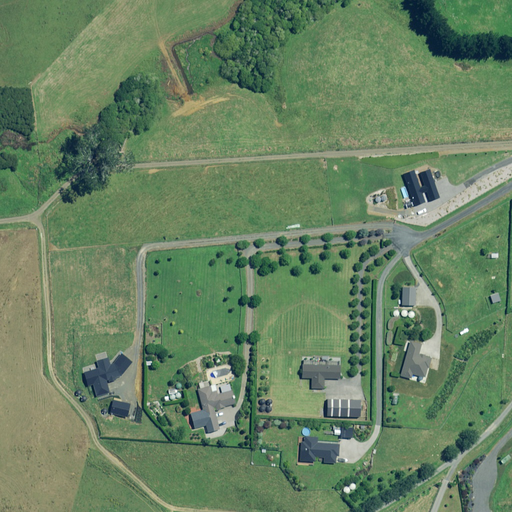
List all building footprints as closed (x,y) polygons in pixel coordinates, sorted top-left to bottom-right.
[(414,306),(414,288),(401,288),(401,305),(414,306)] [(420,345),(409,341),(399,376),(410,379),(411,374),(423,378),(429,358),(417,354),(420,345)] [(108,393),(106,384),(115,381),(114,378),(121,376),(121,375),(131,362),(121,354),(113,363),(109,364),(107,358),(96,361),(98,368),(82,373),(86,387),(92,385),(95,397),(108,393)] [(326,365),(326,358),(314,358),(313,365),(301,364),(301,378),(311,378),(310,388),(322,389),(323,378),(338,379),(339,365),(326,365)] [(211,392),(209,387),(197,390),(202,410),(201,410),(204,425),(216,423),(214,411),(219,410),(219,408),(234,404),(231,391),(216,394),(215,391),(211,392)] [(356,388),(345,388),(345,397),(355,397),(356,388)] [(129,404),(112,400),(109,414),(126,418),(129,404)] [(335,454),(337,454),(338,444),(316,443),(316,437),(304,437),(303,443),(299,443),(299,456),(323,458),(322,463),(334,464),(335,454)]
